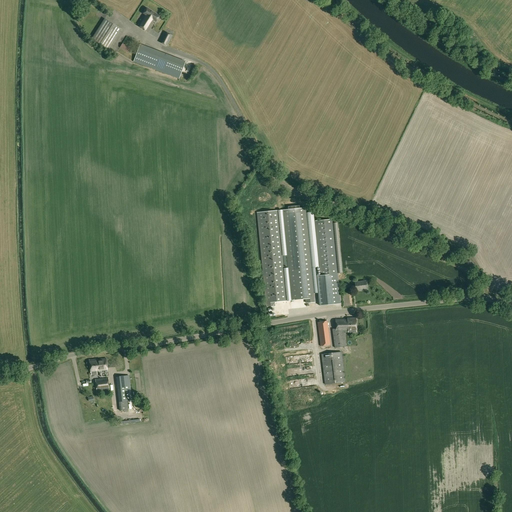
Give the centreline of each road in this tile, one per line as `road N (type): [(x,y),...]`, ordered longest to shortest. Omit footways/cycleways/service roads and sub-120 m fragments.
road 1 (unclassified): [(0,375),(78,353),(317,315),(468,298),(511,303)]
road 2 (track): [(330,0),(454,96),(511,122)]
road 3 (track): [(511,79),(390,0)]
